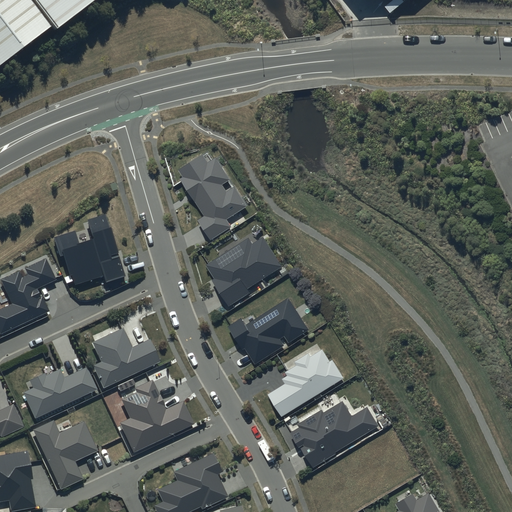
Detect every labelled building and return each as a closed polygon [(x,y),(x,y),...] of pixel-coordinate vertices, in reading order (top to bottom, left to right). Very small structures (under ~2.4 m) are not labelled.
[(28,0),(0,0),(0,32),(33,6),(28,0)] [(28,0),(33,6),(40,14),(58,0),(28,0)] [(202,154),(177,170),(182,177),(180,179),(204,216),(197,220),(210,240),(232,226),(227,219),(247,206),(235,187),(226,192),(221,185),(228,180),(215,159),(207,163),(202,154)] [(106,213),(87,219),(93,238),(80,242),(76,230),(54,237),(60,256),(65,255),(74,285),(104,275),(106,282),(125,276),(106,213)] [(283,266),(263,236),(251,244),(248,238),(205,265),(214,278),(211,280),(228,306),(249,293),(247,290),(283,266)] [(56,279),(46,258),(25,268),(28,275),(22,278),(19,271),(1,279),(12,304),(0,309),(0,332),(1,333),(49,311),(38,288),(56,279)] [(241,317),(226,326),(242,350),(244,348),(254,364),(284,345),(280,339),(284,336),(288,343),(309,330),(288,296),(245,324),(241,317)] [(123,328),(93,343),(102,361),(93,365),(104,388),(161,362),(150,339),(132,347),(123,328)] [(308,353),(294,362),(297,365),(285,373),(287,377),(282,380),(284,384),(267,395),(281,416),(343,378),(332,360),(329,362),(321,350),(310,357),(308,353)] [(45,373),(29,380),(33,388),(24,393),(36,418),(97,389),(87,367),(65,377),(61,369),(46,375),(45,373)] [(153,379),(134,388),(136,392),(122,399),(131,418),(121,423),(134,452),(195,424),(184,400),(166,408),(153,379)] [(322,408),(297,424),(299,428),(290,433),(299,447),(300,447),(313,468),(336,454),(335,452),(379,426),(367,406),(352,415),(343,399),(323,411),(322,408)] [(0,434),(1,437),(24,426),(14,404),(0,410),(0,434)] [(54,420),(33,430),(61,489),(83,479),(75,462),(98,451),(84,421),(60,432),(54,420)] [(28,450),(0,455),(0,501),(9,499),(11,511),(36,507),(31,480),(34,479),(28,450)] [(214,453),(174,472),(178,480),(158,490),(164,502),(155,506),(157,511),(188,511),(201,506),(202,510),(229,497),(219,475),(224,472),(214,453)] [(412,494),(395,505),(398,510),(395,511),(439,511),(428,494),(416,501),(412,494)]
